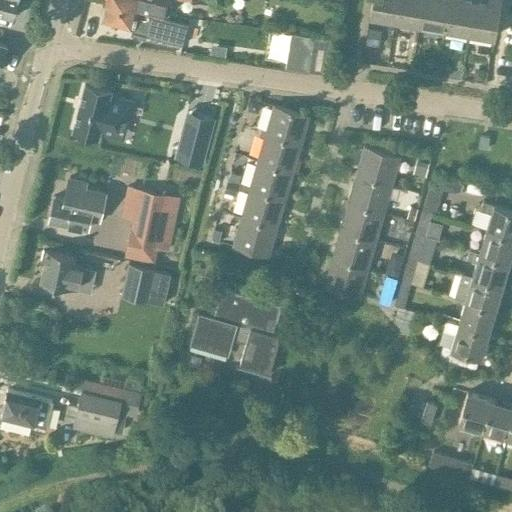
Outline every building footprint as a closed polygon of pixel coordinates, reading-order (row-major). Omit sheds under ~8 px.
[(0,0),(0,13),(14,17),(18,0),(0,0)] [(175,14),(175,17),(162,15),(106,0),(101,19),(133,27),(132,30),(147,34),(148,32),(190,39),(193,16),(175,14)] [(172,5),(168,0),(106,0),(162,15),(170,12),(172,5)] [(394,18),(396,0),(371,0),(369,14),(394,18)] [(419,23),(423,0),(396,0),(394,18),(419,23)] [(443,27),(448,0),(423,0),(419,23),(443,27)] [(469,32),(474,0),(448,0),(443,27),(469,32)] [(494,36),(500,0),(486,0),(487,1),(479,0),(474,0),(469,32),(494,36)] [(293,33),(287,66),(310,70),(316,37),(293,33)] [(86,82),(74,127),(99,134),(100,131),(114,135),(120,113),(129,116),(134,98),(110,92),(111,89),(86,82)] [(300,146),(309,114),(274,104),(265,136),(300,146)] [(182,131),(176,155),(202,162),(209,138),(182,131)] [(291,176),(300,146),(265,136),(256,165),(291,176)] [(392,185),(400,155),(364,145),(356,175),(392,185)] [(283,204),(291,176),(256,165),(250,186),(240,183),(239,189),(248,192),(248,193),(283,204)] [(383,214),(392,185),(356,175),(348,204),(383,214)] [(65,197),(55,195),(50,219),(88,227),(91,215),(100,217),(105,190),(85,186),(87,181),(69,177),(65,197)] [(433,211),(439,190),(429,187),(423,208),(433,211)] [(159,233),(168,194),(141,188),(126,254),(153,260),(156,246),(168,248),(171,235),(159,233)] [(283,204),(248,193),(241,218),(276,228),(283,204)] [(511,234),(511,207),(483,199),(480,210),(490,213),(486,226),(511,234)] [(375,242),(383,214),(348,204),(339,232),(375,242)] [(426,234),(433,211),(423,208),(416,231),(426,234)] [(386,226),(402,227),(403,213),(387,212),(386,226)] [(269,254),(276,228),(241,218),(233,243),(269,254)] [(509,259),(511,249),(511,234),(486,226),(479,250),(509,259)] [(419,258),(426,234),(416,231),(409,255),(419,258)] [(367,271),(375,242),(339,232),(331,260),(367,271)] [(502,283),(509,259),(479,250),(470,248),(467,259),(476,261),(472,273),(502,283)] [(79,290),(84,266),(74,264),(76,255),(49,249),(48,251),(43,250),(41,262),(45,263),(41,281),(79,290)] [(412,282),(419,258),(409,255),(401,279),(412,282)] [(360,295),(367,271),(331,260),(324,285),(360,295)] [(171,272),(129,262),(122,293),(164,303),(171,272)] [(397,276),(400,266),(388,263),(385,272),(397,276)] [(495,307),(502,283),(475,278),(472,275),(461,272),(455,294),(465,298),(495,307)] [(404,307),(412,282),(401,279),(394,304),(404,307)] [(273,332),(282,302),(221,285),(213,313),(198,309),(189,341),(227,352),(232,338),(244,341),(238,364),(271,373),(282,335),(273,332)] [(488,331),(495,307),(465,298),(458,322),(488,331)] [(418,337),(424,313),(414,310),(408,334),(418,337)] [(481,355),(488,331),(458,322),(447,319),(444,329),(455,333),(451,346),(444,344),(440,356),(466,363),(469,352),(481,355)] [(53,400),(39,397),(39,396),(8,389),(1,416),(33,424),(46,427),(53,400)] [(118,412),(121,399),(83,390),(77,414),(79,414),(76,426),(113,434),(118,412)] [(483,428),(491,399),(467,392),(458,421),(483,428)] [(135,416),(138,403),(121,399),(118,412),(125,414),(135,416)] [(507,435),(511,418),(511,404),(491,399),(483,428),(507,435)] [(430,423),(438,403),(427,400),(420,420),(430,423)] [(444,468),(447,459),(448,454),(433,450),(429,464),(435,466),(444,468)] [(469,476),(472,466),(473,462),(448,454),(447,459),(444,468),(448,470),(469,476)] [(494,483),(497,473),(472,466),(469,476),(494,483)] [(511,477),(497,473),(494,483),(511,488),(511,477)]
